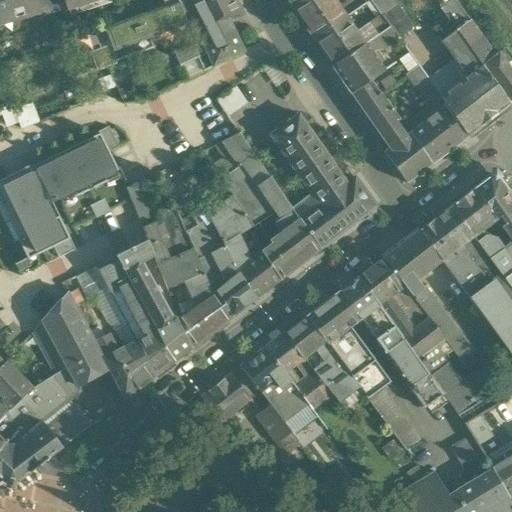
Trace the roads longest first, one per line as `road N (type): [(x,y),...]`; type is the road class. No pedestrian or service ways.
road 1 (residential): [(403,212),(22,511)]
road 2 (residential): [(286,45),(142,113),(95,114),(0,152)]
road 3 (residential): [(403,212),(286,45)]
road 4 (residential): [(0,272),(10,297),(124,241)]
road 5 (residential): [(505,132),(403,212)]
